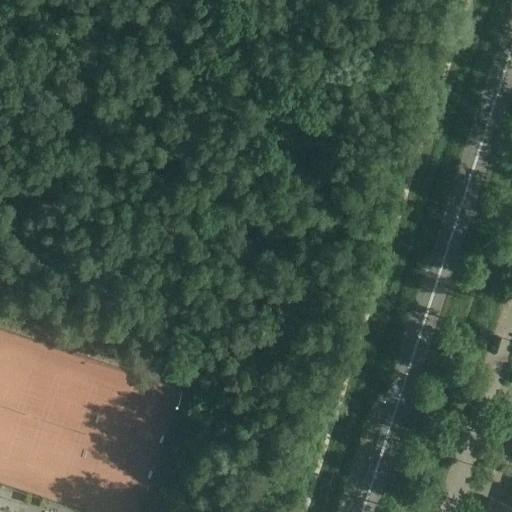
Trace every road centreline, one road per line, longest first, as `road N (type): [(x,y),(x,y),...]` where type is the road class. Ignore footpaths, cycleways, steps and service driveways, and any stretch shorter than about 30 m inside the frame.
road 1 (tertiary): [(511,59),(366,511)]
road 2 (residential): [(451,511),(511,321)]
